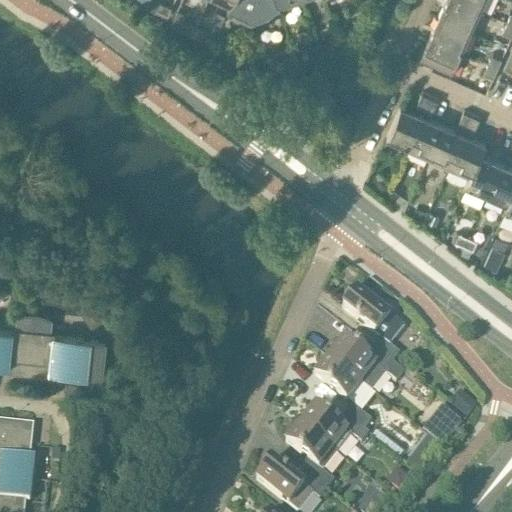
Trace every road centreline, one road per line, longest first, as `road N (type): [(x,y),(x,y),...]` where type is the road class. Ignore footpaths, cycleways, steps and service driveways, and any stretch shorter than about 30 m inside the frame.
road 1 (tertiary): [(339,203),(69,0)]
road 2 (residential): [(206,511),(339,203)]
road 3 (residential): [(339,203),(389,82),(411,73),(511,119)]
road 4 (tertiary): [(357,217),(374,244),(511,354)]
road 5 (tertiary): [(511,322),(385,223),(357,217)]
